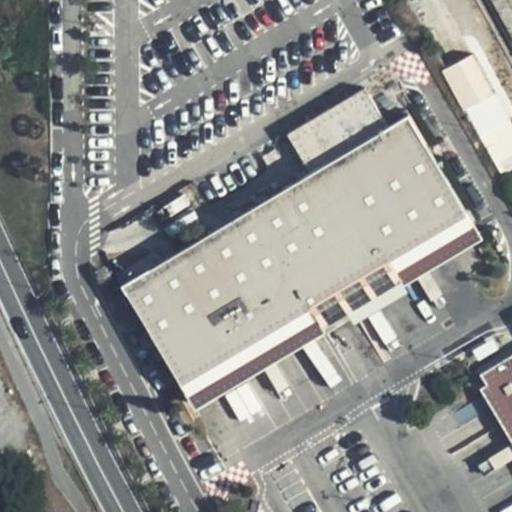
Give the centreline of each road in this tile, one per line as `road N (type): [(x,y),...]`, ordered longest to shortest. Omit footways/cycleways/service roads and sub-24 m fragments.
road 1 (unclassified): [(379,62),(74,234),(80,280),(189,498)]
road 2 (secondary): [(0,263),(71,419),(125,511)]
road 3 (unknown): [(379,62),(396,49),(421,53),(511,203)]
road 4 (unclassified): [(363,397),(189,498)]
